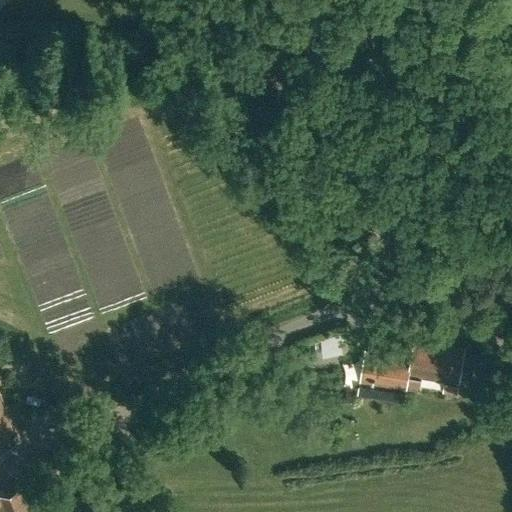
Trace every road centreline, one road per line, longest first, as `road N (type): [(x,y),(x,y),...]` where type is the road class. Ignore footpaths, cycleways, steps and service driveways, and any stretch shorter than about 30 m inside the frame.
road 1 (unclassified): [(82,511),(118,437),(165,389),(422,274)]
road 2 (unclassified): [(422,274),(295,153),(221,44)]
